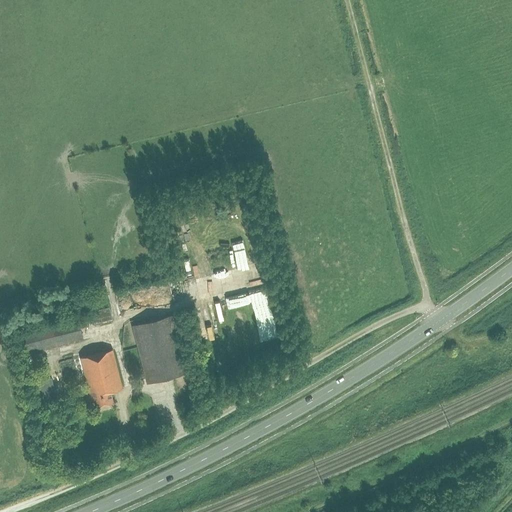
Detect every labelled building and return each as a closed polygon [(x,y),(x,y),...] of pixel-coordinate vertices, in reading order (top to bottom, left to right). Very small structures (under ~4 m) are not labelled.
[(257,207),(246,209),(256,276),(267,275),(257,207)] [(228,229),(236,227),(233,214),(225,216),(228,229)] [(263,297),(266,322),(275,321),(272,296),(263,297)] [(205,321),(213,320),(210,304),(203,305),(205,321)] [(109,306),(91,311),(94,324),(112,319),(109,306)] [(84,339),(78,316),(74,317),(73,313),(61,316),(62,319),(19,330),(25,354),(84,339)] [(170,315),(132,325),(147,383),(185,373),(170,315)] [(227,341),(232,339),(228,325),(223,327),(227,341)] [(123,389),(121,379),(113,349),(81,357),(90,392),(92,402),(95,401),(96,406),(114,402),(112,392),(123,389)] [(54,380),(36,385),(42,408),(60,404),(54,380)]
